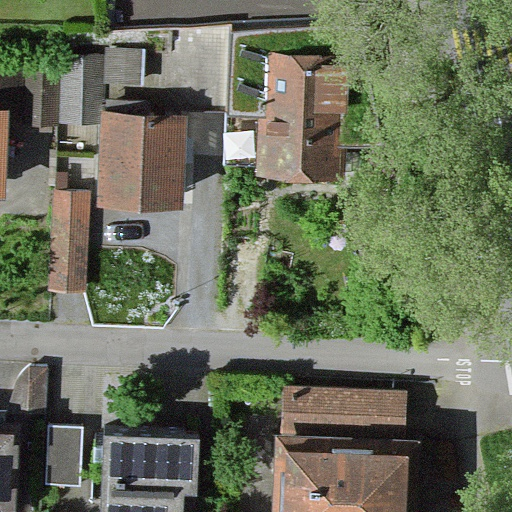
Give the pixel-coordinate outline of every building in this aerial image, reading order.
[(258,102),(254,169),(345,172),(347,135),(393,138),(359,22),(233,26),(228,100),(258,102)] [(101,100),(94,194),(179,200),(186,106),(101,100)] [(0,103),(0,191),(7,192),(9,104),(0,103)] [(87,197),(55,195),(49,289),(82,291),(87,197)] [(11,405),(0,405),(0,503),(10,503),(11,405)] [(205,412),(97,409),(94,498),(201,502),(205,412)] [(432,511),(436,417),(285,412),(281,511),(432,511)] [(85,476),(87,416),(50,415),(47,475),(85,476)]
